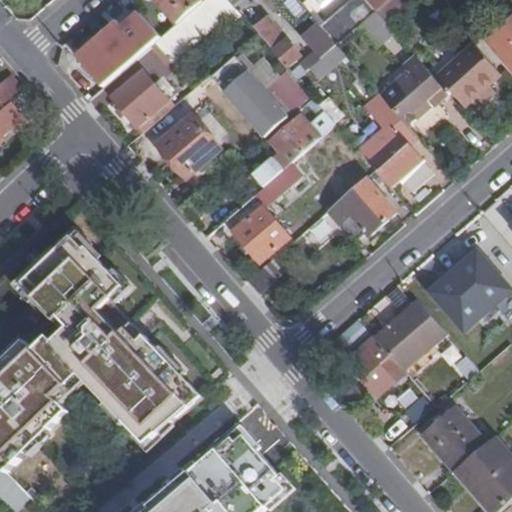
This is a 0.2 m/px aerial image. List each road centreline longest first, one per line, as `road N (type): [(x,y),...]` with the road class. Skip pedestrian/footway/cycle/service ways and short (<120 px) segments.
road 1 (residential): [(286,359),(90,132)]
road 2 (residential): [(511,162),(286,359)]
road 3 (residential): [(417,511),(286,359)]
road 4 (residential): [(0,216),(90,132)]
